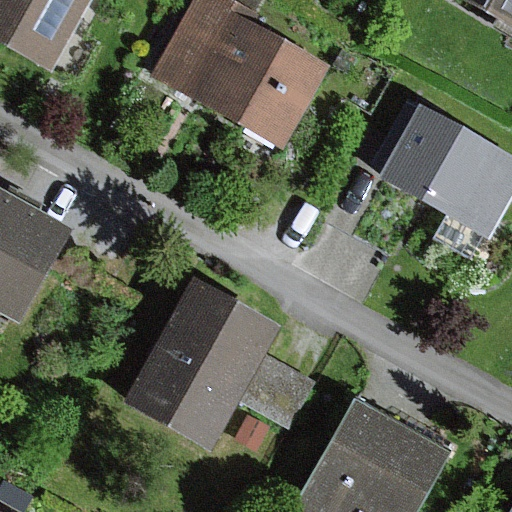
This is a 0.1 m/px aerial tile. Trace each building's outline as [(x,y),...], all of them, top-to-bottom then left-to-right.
[(0,0),(0,53),(45,78),(87,0),(0,0)] [(243,15),(214,0),(188,0),(142,85),(277,158),(322,75),(236,28),(243,15)] [(511,0),(435,0),(434,1),(511,44),(511,0)] [(511,200),(511,168),(403,107),(366,172),(379,180),(375,187),(485,249),(511,200)] [(63,240),(0,205),(0,323),(13,331),(63,240)] [(274,335),(188,288),(123,407),(208,454),(240,395),(266,349),(274,335)] [(316,377),(266,349),(240,395),(290,423),(316,377)] [(416,511),(445,461),(350,408),(291,511),(416,511)] [(246,419),(234,443),(254,453),(266,429),(246,419)]
